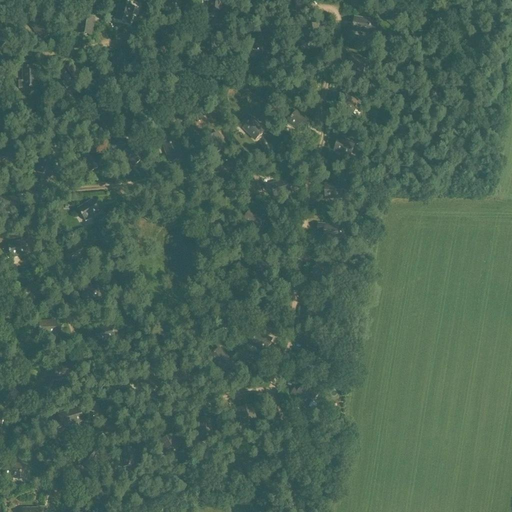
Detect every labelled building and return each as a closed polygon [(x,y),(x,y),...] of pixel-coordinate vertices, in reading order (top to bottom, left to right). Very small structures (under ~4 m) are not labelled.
[(165,0),(161,4),(165,9),(164,10),(168,15),(182,4),(179,0),(165,0)] [(222,9),(222,0),(209,0),(208,9),(215,10),(215,9),(222,9)] [(127,4),(121,2),(116,18),(123,20),(122,21),(129,23),(134,5),(127,3),(127,4)] [(92,33),(94,18),(88,17),(88,16),(81,15),(78,32),(85,33),(85,32),(92,33)] [(370,25),(371,19),(355,16),(354,23),(353,23),(352,30),(370,32),(371,25),(370,25)] [(53,30),(44,17),(39,21),(38,20),(32,24),(42,39),(48,35),(47,34),(53,30)] [(312,25),(312,24),(305,24),(308,42),(315,41),(315,40),(321,40),(319,24),(312,25)] [(11,38),(1,25),(0,25),(0,46),(0,47),(6,43),(5,42),(11,38)] [(265,52),(270,37),(264,35),(264,34),(258,32),(252,49),(259,51),(259,50),(265,52)] [(212,38),(212,37),(205,38),(206,56),(213,55),(213,54),(219,54),(218,38),(212,38)] [(173,61),(167,47),(160,49),(160,48),(154,51),(161,67),(168,65),(167,64),(173,61)] [(122,55),(122,54),(115,54),(115,72),(123,72),(123,71),(129,71),(129,55),(122,55)] [(365,65),(367,59),(351,55),(349,61),(348,61),(346,67),(363,73),(366,65),(365,65)] [(81,76),(72,63),(66,67),(66,66),(60,70),(71,85),(77,81),(76,80),(81,76)] [(30,70),(30,69),(23,69),(24,87),(31,87),(31,86),(37,86),(37,70),(30,70)] [(360,101),(347,93),(343,98),(342,98),(338,103),(353,113),(358,107),(357,106),(360,101)] [(310,119),(296,111),(293,116),(292,115),(288,122),(303,131),(307,125),(306,125),(310,119)] [(265,129),(253,118),(249,122),(249,121),(243,126),(256,139),(260,134),(265,129)] [(226,146),(218,132),(213,135),(212,134),(206,138),(215,154),(221,150),(220,149),(226,146)] [(352,148),(354,143),(339,137),(337,144),(336,143),(334,150),(350,156),(353,149),(352,148)] [(141,152),(130,140),(126,144),(125,144),(119,149),(132,162),(137,157),(136,157),(141,152)] [(183,156),(177,141),(172,143),(171,142),(164,145),(170,162),(177,159),(177,158),(183,156)] [(101,163),(93,150),(88,153),(87,152),(81,156),(90,171),(96,168),(95,167),(101,163)] [(50,176),(57,161),(51,159),(52,158),(45,155),(37,171),(43,174),(44,173),(50,176)] [(291,192),(289,186),(290,185),(288,179),(271,184),(273,191),(274,191),(275,196),(291,192)] [(342,189),(342,183),(326,184),(326,190),(325,190),(325,197),(343,197),(343,189),(342,189)] [(154,193),(166,191),(165,184),(153,186),(154,193)] [(17,203),(17,196),(1,196),(1,202),(0,202),(0,209),(18,210),(18,203),(17,203)] [(96,205),(92,199),(79,207),(82,212),(81,213),(85,219),(100,210),(97,204),(96,205)] [(264,217),(250,209),(247,215),(246,214),(243,220),(258,229),(262,223),(261,222),(264,217)] [(341,232),(342,226),(326,224),(325,231),(324,231),(323,237),(341,239),(342,232),(341,232)] [(26,246),(24,239),(9,243),(10,249),(9,249),(11,256),(28,253),(27,246),(26,246)] [(82,249),(80,243),(65,250),(68,256),(67,256),(70,262),(86,255),(83,248),(82,249)] [(256,268),(242,259),(238,265),(234,270),(249,280),(253,274),(252,273),(256,268)] [(332,271),(318,262),(314,268),(314,267),(310,273),(325,283),(329,276),(328,276),(332,271)] [(42,288),(39,282),(24,288),(26,293),(26,294),(28,301),(45,294),(43,288),(42,288)] [(98,289),(95,284),(81,290),(84,296),(83,297),(85,303),(102,296),(99,289),(98,289)] [(326,315),(314,304),(310,310),(309,309),(305,314),(318,326),(323,320),(323,319),(326,315)] [(56,327),(56,320),(40,321),(40,327),(39,327),(39,334),(57,334),(57,327),(56,327)] [(113,330),(112,324),(96,328),(98,335),(97,335),(98,342),(116,337),(114,330),(113,330)] [(271,338),(257,332),(254,337),(250,343),(267,351),(270,345),(269,344),(271,338)] [(317,357),(320,352),(305,346),(302,352),(301,352),(299,358),(315,365),(318,358),(317,357)] [(230,359),(220,348),(215,352),(214,351),(209,356),(221,369),(226,365),(225,364),(230,359)] [(72,369),(71,362),(55,364),(56,370),(55,370),(56,378),(74,376),(73,369),(72,369)] [(258,368),(252,365),(249,371),(256,374),(258,368)] [(194,378),(184,366),(179,370),(173,375),(185,388),(190,383),(189,383),(194,378)] [(160,385),(151,372),(146,376),(145,375),(139,379),(150,394),(155,390),(155,389),(160,385)] [(316,395),(303,385),(299,390),(298,390),(294,395),(308,406),(313,400),(312,400),(316,395)] [(256,420),(252,405),(246,406),(245,405),(239,407),(243,424),(250,423),(250,422),(256,420)] [(81,413),(79,407),(64,411),(66,417),(65,417),(67,425),(84,420),(82,413),(81,413)] [(205,419),(205,418),(198,419),(201,437),(208,436),(208,435),(214,434),(212,418),(205,419)] [(180,447),(172,434),(167,437),(166,436),(160,439),(169,455),(176,451),(175,450),(180,447)] [(95,451),(90,447),(79,459),(84,463),(83,464),(89,469),(101,455),(96,451),(95,451)] [(128,449),(128,448),(121,448),(123,466),(131,465),(131,464),(136,464),(135,448),(128,449)] [(20,470),(22,465),(6,461),(5,468),(4,468),(2,474),(20,478),(21,471),(20,470)]
